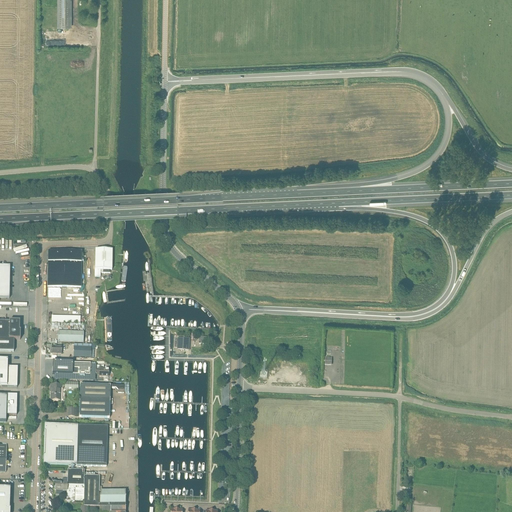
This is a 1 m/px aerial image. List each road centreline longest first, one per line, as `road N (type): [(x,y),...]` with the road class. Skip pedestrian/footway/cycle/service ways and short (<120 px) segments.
road 1 (unclassified): [(32,511),(40,249),(105,241),(108,193),(98,174),(81,166),(0,173)]
road 2 (motorway): [(0,218),(338,203)]
road 3 (motorway): [(295,194),(0,207)]
road 4 (motorway): [(164,81),(411,72),(443,95)]
road 5 (tertiary): [(239,310),(164,234),(164,81)]
road 6 (motorway): [(511,184),(295,194)]
road 7 (motorway): [(239,310),(413,316),(449,295)]
road 8 (motorway): [(443,95),(449,129),(426,166),(295,194)]
road 9 (motorway): [(338,203),(402,211),(438,229),(452,249),(449,295)]
road 10 (motorway): [(338,203),(511,195)]
road 11 (residential): [(399,397),(239,387)]
road 12 (tertiary): [(235,511),(239,387)]
